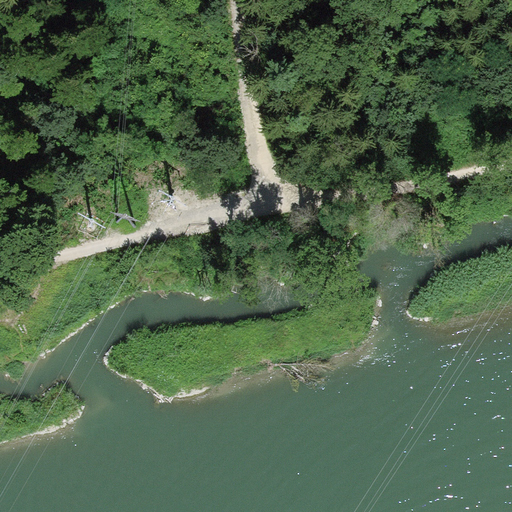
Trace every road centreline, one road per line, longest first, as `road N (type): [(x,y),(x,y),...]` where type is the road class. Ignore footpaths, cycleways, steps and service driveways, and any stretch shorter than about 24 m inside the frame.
road 1 (track): [(511,163),(0,267)]
road 2 (track): [(238,0),(271,208)]
